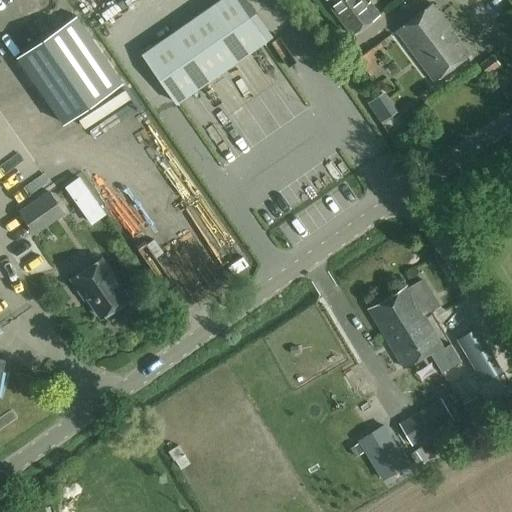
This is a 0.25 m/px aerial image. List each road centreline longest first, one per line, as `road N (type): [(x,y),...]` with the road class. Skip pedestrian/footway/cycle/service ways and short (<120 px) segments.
road 1 (unclassified): [(0,477),(407,190)]
road 2 (unclassified): [(511,357),(407,190)]
road 3 (unclassified): [(407,190),(511,118)]
